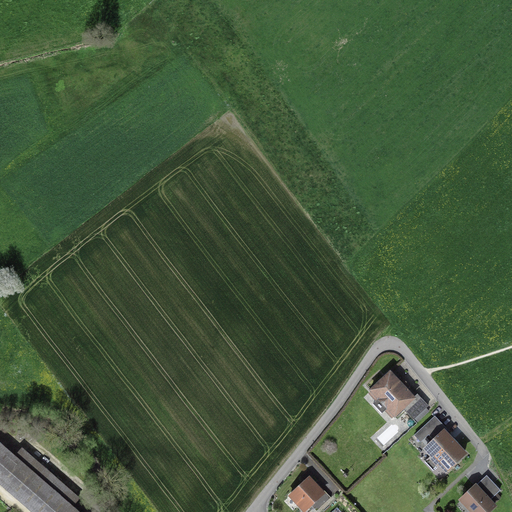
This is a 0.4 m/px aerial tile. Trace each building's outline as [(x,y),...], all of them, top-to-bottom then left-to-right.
[(368,394),(395,420),(419,401),(393,371),(368,394)] [(426,449),(447,477),(471,456),(449,429),(426,449)] [(0,482),(33,511),(83,511),(78,507),(82,500),(24,450),(20,455),(0,440),(0,482)] [(469,511),(490,511),(497,506),(491,499),(500,490),(487,475),(477,484),(476,483),(458,499),(469,511)] [(299,511),(314,511),(328,498),(311,479),(290,501),(299,511)]
